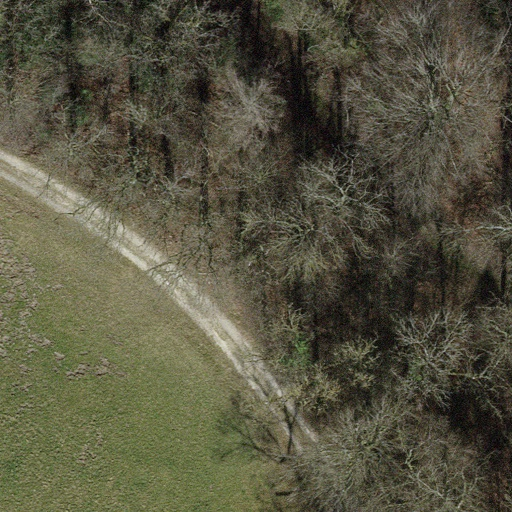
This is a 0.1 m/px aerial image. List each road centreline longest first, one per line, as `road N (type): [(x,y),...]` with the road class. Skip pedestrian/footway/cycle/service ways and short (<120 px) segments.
road 1 (track): [(0,168),(141,256),(284,398),(343,511)]
road 2 (track): [(511,295),(456,258),(391,193),(233,0)]
